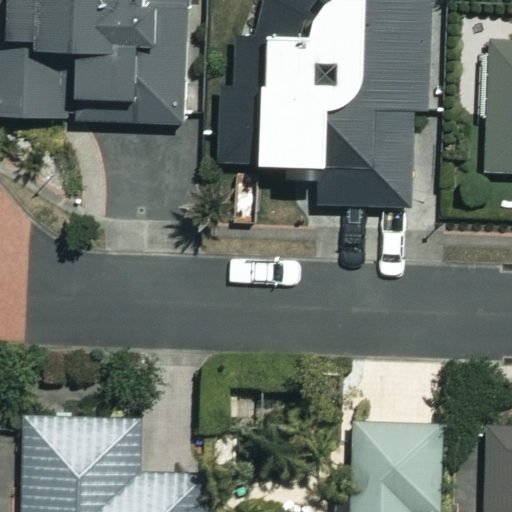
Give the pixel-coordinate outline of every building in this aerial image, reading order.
[(187,0),(9,0),(8,33),(0,32),(0,107),(182,117),(187,0)] [(271,0),(266,20),(235,19),(235,73),(221,72),(220,152),(319,154),(318,198),(408,199),(410,104),(429,104),(430,0),(271,0)] [(511,36),(489,37),(488,167),(511,167),(511,36)] [(138,415),(25,413),(23,511),(203,511),(204,472),(138,471),(138,415)] [(441,417),(355,418),(356,511),(331,511),(405,511),(405,505),(442,504),(441,417)] [(511,511),(511,422),(489,423),(490,511),(511,511)]
